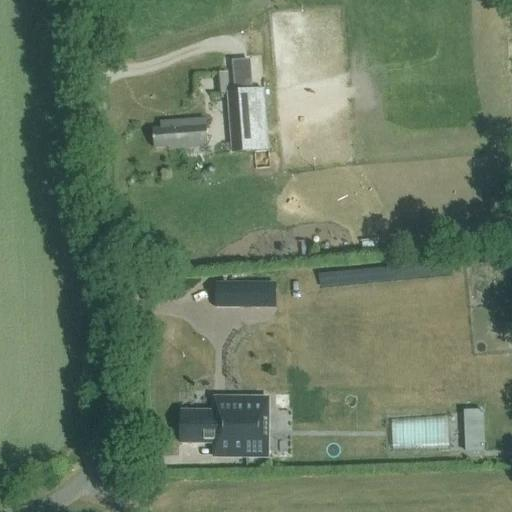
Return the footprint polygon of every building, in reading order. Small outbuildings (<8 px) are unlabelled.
[(252,57),(235,58),(236,89),(254,88),(252,57)] [(268,88),(231,90),(233,152),(270,150),(268,88)] [(232,139),(228,96),(217,97),(217,103),(209,103),(209,109),(222,108),(223,121),(208,122),(209,128),(218,127),(219,140),(232,139)] [(169,149),(207,146),(205,118),(160,122),(161,128),(153,129),(154,148),(169,146),(169,149)] [(216,282),(217,309),(279,307),(278,280),(216,282)] [(215,412),(182,412),(182,442),(215,442),(215,454),(266,454),(266,401),(215,401),(215,412)]
